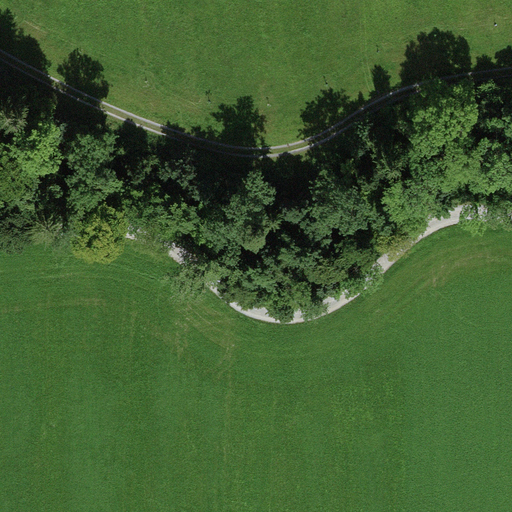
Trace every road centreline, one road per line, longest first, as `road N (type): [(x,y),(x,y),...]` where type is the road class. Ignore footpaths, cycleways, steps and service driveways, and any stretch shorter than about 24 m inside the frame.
road 1 (track): [(0,237),(75,227),(136,233),(244,307),(279,316),(322,310),(442,216),(511,217)]
road 2 (track): [(511,70),(391,92),(331,131),(247,154),(77,101),(0,57)]
